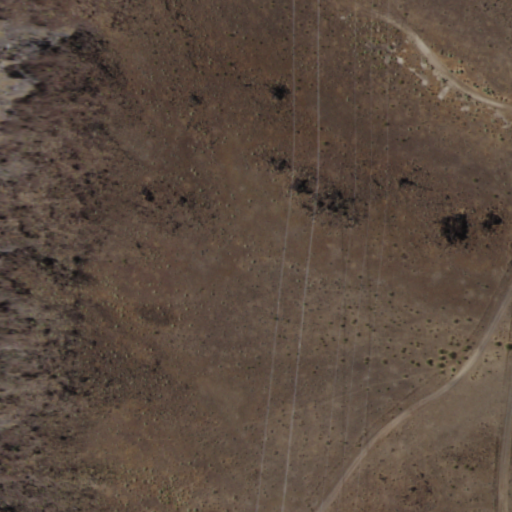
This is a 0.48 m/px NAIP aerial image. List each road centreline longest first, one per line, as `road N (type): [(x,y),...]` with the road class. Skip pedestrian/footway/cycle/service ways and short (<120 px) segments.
road 1 (track): [(315,511),(399,410),(454,376),(511,273)]
road 2 (track): [(500,511),(511,341)]
